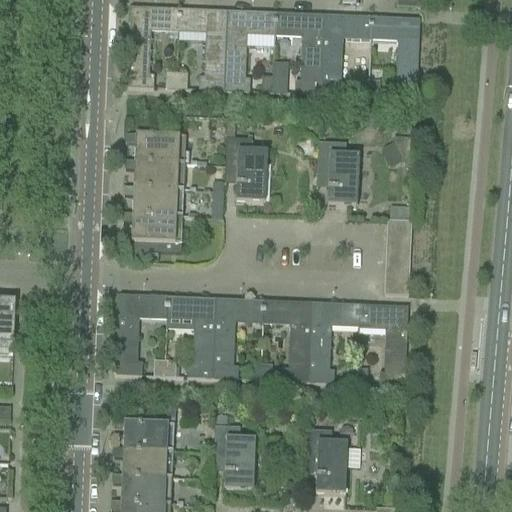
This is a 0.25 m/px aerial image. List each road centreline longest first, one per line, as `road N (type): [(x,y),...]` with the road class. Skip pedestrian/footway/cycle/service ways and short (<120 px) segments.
road 1 (residential): [(224,284),(368,289),(364,238),(230,231)]
road 2 (secondary): [(482,511),(511,187)]
road 3 (tertiary): [(101,0),(88,277)]
road 4 (tertiary): [(88,277),(74,511)]
road 5 (residential): [(88,277),(224,284)]
